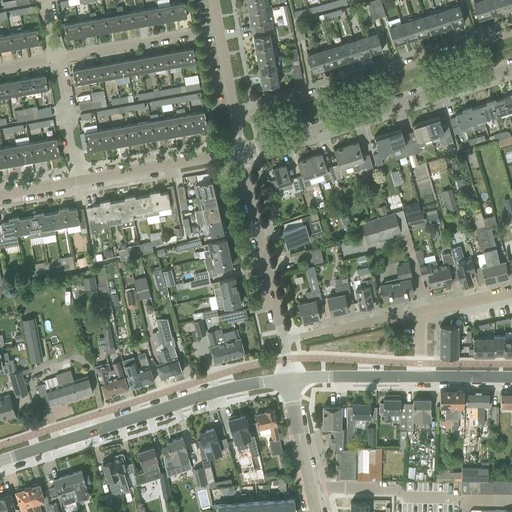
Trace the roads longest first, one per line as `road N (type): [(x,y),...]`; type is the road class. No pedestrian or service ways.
road 1 (tertiary): [(0,459),(209,393),(291,379)]
road 2 (residential): [(234,113),(511,26)]
road 3 (residential): [(242,153),(511,66)]
road 4 (residential): [(0,197),(242,153)]
road 5 (residential): [(0,68),(219,29)]
road 6 (residential): [(281,339),(242,153)]
road 7 (residential): [(420,314),(281,339)]
road 8 (tertiary): [(291,379),(417,376)]
